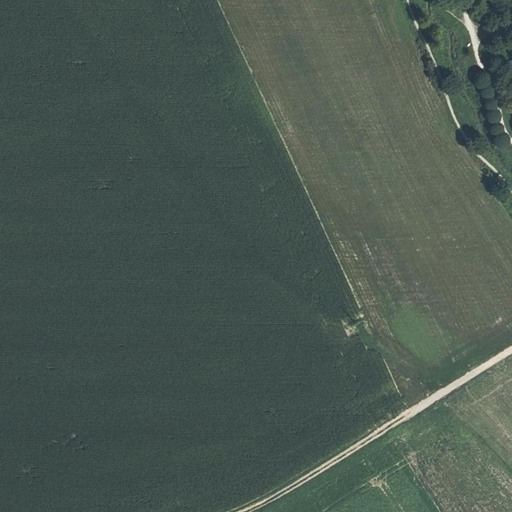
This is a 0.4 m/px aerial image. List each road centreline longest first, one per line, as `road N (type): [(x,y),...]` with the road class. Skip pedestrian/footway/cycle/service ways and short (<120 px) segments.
road 1 (track): [(409,412),(218,0)]
road 2 (track): [(511,348),(256,509)]
